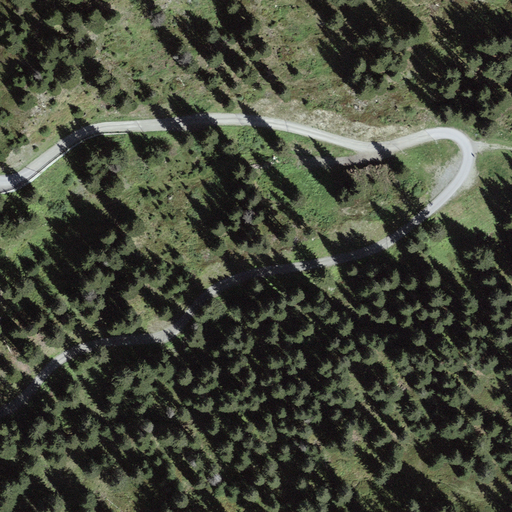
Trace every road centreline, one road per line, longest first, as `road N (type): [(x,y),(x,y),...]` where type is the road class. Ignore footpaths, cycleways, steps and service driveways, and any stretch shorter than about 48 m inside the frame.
road 1 (track): [(469,140),(469,168),(375,249),(216,289),(155,327),(88,336),(0,416)]
road 2 (track): [(0,183),(86,136),(139,126),(283,127),(342,144),(450,134),(469,140)]
